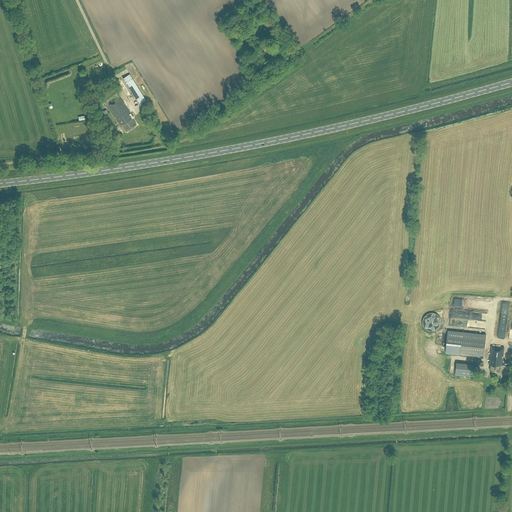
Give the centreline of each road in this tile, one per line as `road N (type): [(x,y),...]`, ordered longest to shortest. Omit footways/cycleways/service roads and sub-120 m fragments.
road 1 (primary): [(0,183),(246,147),(511,82)]
road 2 (track): [(0,163),(164,147),(370,0)]
